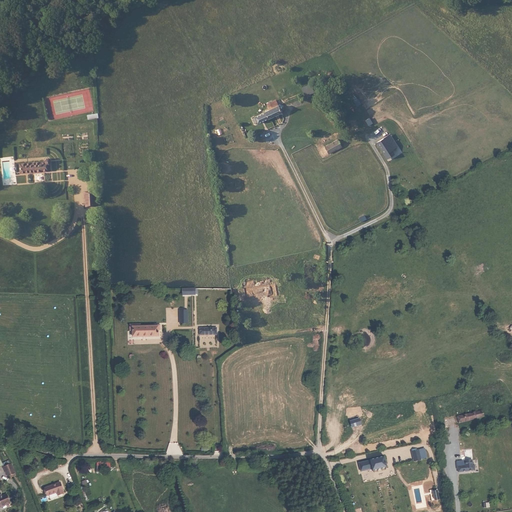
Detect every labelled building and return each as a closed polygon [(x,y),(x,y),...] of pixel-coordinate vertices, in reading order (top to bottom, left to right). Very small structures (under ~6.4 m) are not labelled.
[(254,117),(256,123),(280,112),(275,100),(266,103),(268,109),(263,111),(264,112),(254,117)] [(390,137),(384,140),(392,156),(398,153),(390,137)] [(392,156),(384,140),(375,144),(377,148),(379,148),(385,160),(392,156)] [(338,141),(330,145),(334,151),(342,147),(338,141)] [(325,148),(328,154),(334,151),(330,145),(325,148)] [(19,163),(19,172),(41,171),(47,171),(47,164),(48,164),(50,163),(49,160),(48,159),(46,159),(44,161),(44,162),(19,163)] [(90,193),(82,193),(82,208),(91,208),(90,204),(90,196),(90,193)] [(241,290),(241,295),(265,292),(265,286),(249,287),(249,289),(241,290)] [(132,337),(158,337),(158,331),(158,330),(155,330),(155,327),(132,327),(132,337)] [(455,415),(456,423),(481,418),(480,410),(455,415)] [(349,422),(351,428),(361,425),(359,420),(349,422)] [(368,461),(371,472),(385,468),(382,457),(368,461)] [(474,465),(473,460),(467,461),(458,462),(458,467),(459,469),(460,469),(461,471),(476,469),(475,465),(474,465)] [(7,473),(15,470),(12,464),(3,468),(5,474),(7,473)] [(47,490),(49,498),(59,494),(60,499),(65,497),(64,493),(65,493),(62,485),(47,490)] [(0,496),(0,506),(9,503),(6,494),(0,496)]
